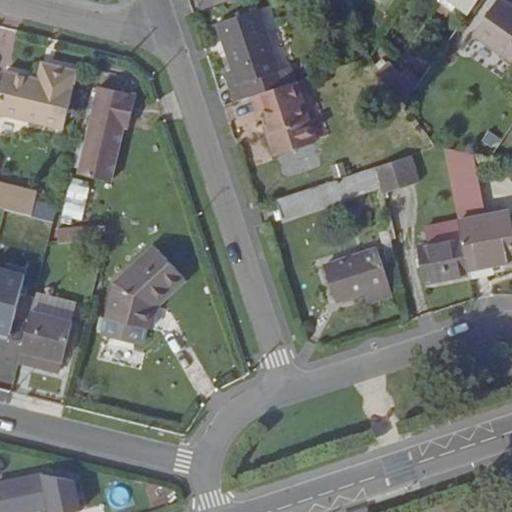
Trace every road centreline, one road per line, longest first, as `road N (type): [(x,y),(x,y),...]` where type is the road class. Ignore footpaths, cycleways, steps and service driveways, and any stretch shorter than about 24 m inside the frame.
road 1 (residential): [(285,389),(167,42)]
road 2 (secondary): [(511,432),(271,511)]
road 3 (residential): [(511,325),(285,389)]
road 4 (residential): [(0,416),(206,465)]
road 5 (residential): [(167,42),(0,1)]
